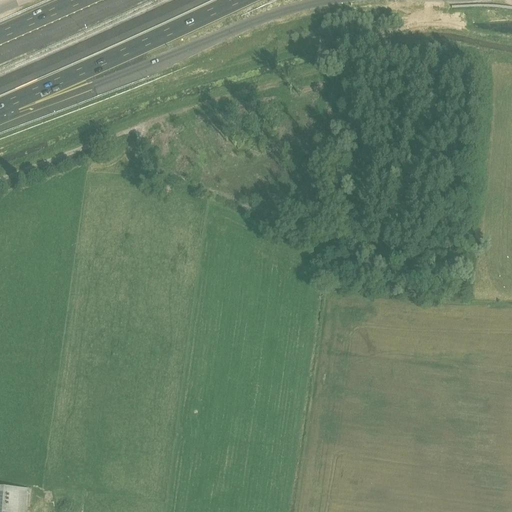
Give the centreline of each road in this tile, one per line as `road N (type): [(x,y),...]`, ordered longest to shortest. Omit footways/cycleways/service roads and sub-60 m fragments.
road 1 (motorway): [(0,117),(244,24),(331,0)]
road 2 (motorway): [(0,95),(213,0)]
road 3 (track): [(0,181),(160,119)]
